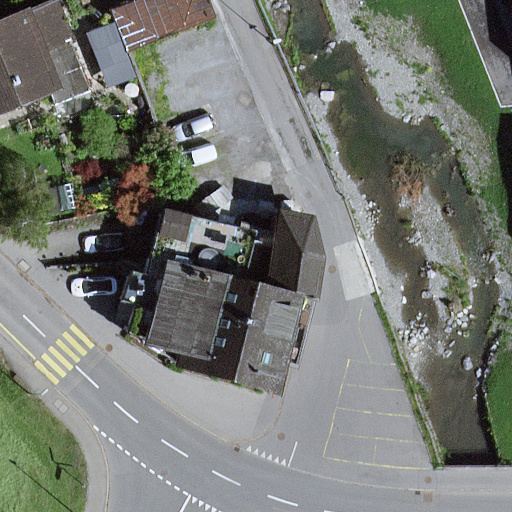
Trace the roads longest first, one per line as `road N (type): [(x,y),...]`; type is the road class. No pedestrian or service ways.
road 1 (residential): [(278,501),(340,258),(237,0)]
road 2 (tertiary): [(205,469),(120,408),(0,294)]
